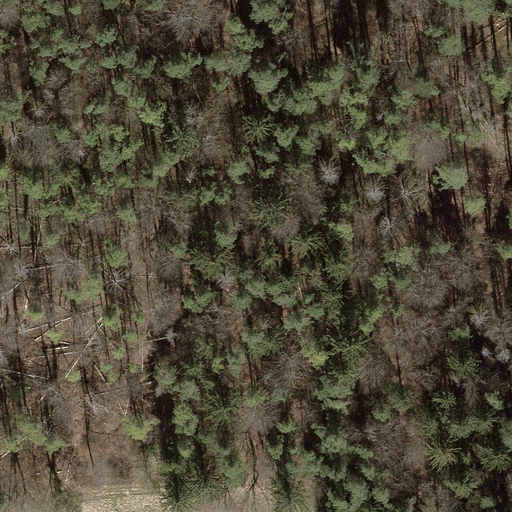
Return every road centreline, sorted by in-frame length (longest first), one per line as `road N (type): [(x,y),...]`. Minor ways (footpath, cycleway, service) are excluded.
road 1 (track): [(425,511),(407,435),(418,212),(414,0)]
road 2 (track): [(0,50),(258,38),(354,0)]
